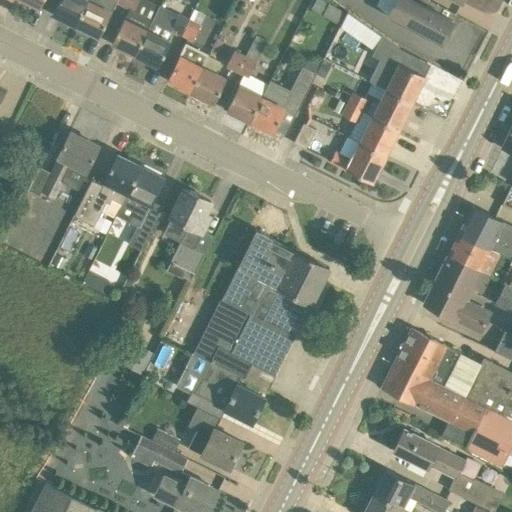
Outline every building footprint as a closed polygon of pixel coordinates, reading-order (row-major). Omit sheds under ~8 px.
[(88,0),(59,0),(53,13),(76,25),(88,0)] [(99,37),(114,7),(116,3),(122,6),(125,0),(88,0),(76,25),(99,37)] [(112,43),(135,55),(148,30),(153,19),(134,10),(139,0),(125,0),(122,6),(128,9),(124,19),(112,43)] [(316,0),(311,9),(322,15),(325,11),(342,22),(346,13),(330,3),(324,0),(316,0)] [(441,43),(452,21),(412,0),(396,0),(389,15),(441,43)] [(159,66),(176,31),(182,35),(190,20),(179,15),(172,29),(153,19),(148,30),(135,55),(159,66)] [(190,20),(182,35),(193,40),(201,26),(190,20)] [(266,40),(255,35),(246,53),(257,59),(266,40)] [(399,48),(380,39),(372,56),(386,62),(384,66),(395,71),(386,90),(412,103),(425,75),(393,59),(399,48)] [(191,91),(203,67),(209,54),(186,43),(168,80),(191,91)] [(225,66),(237,72),(246,53),(235,48),(225,66)] [(237,72),(244,75),(248,78),(249,75),(257,59),(246,53),(237,72)] [(321,65),(317,73),(316,74),(325,78),(332,64),(324,59),(321,65)] [(270,81),(262,97),(250,121),(273,133),(285,109),(296,115),(316,74),(317,73),(303,65),(290,91),(270,81)] [(226,79),(203,67),(191,91),(214,103),(226,79)] [(227,109),(250,121),(262,97),(239,85),(227,109)] [(412,103),(386,90),(381,100),(369,94),(367,99),(353,92),(348,103),(399,129),(412,103)] [(342,114),(347,104),(340,100),(334,111),(342,114)] [(399,129),(348,103),(342,114),(357,122),(349,137),(360,142),(386,155),(399,129)] [(306,149),(316,129),(304,123),(294,143),(306,149)] [(511,125),(501,148),(511,152),(511,125)] [(67,210),(75,214),(92,180),(85,176),(100,145),(70,131),(58,156),(59,157),(50,175),(38,169),(27,192),(39,198),(41,194),(54,200),(62,183),(77,190),(67,210)] [(372,182),(386,155),(360,142),(351,159),(335,151),(330,161),(372,182)] [(92,180),(75,214),(72,219),(92,229),(99,215),(113,222),(114,219),(141,166),(117,154),(102,185),(92,180)] [(164,178),(141,166),(114,219),(136,229),(126,247),(140,254),(159,217),(147,211),(164,178)] [(203,253),(196,249),(193,248),(210,215),(206,213),(211,201),(185,188),(171,217),(173,218),(162,241),(177,249),(170,262),(193,274),(203,253)] [(511,258),(511,225),(472,206),(459,233),(490,247),(501,253),(511,258)] [(238,266),(311,304),(329,268),(314,260),(314,258),(310,256),(309,258),(272,239),(273,237),(257,229),(238,266)] [(459,233),(448,255),(490,276),(501,253),(490,247),(459,233)] [(58,254),(53,264),(61,268),(66,258),(58,254)] [(424,303),(481,332),(489,314),(464,302),(470,291),(480,296),(490,276),(448,255),(424,303)] [(511,262),(503,282),(511,286),(511,262)] [(222,299),(250,313),(232,351),(219,345),(211,361),(241,376),(244,378),(251,364),(276,376),(311,304),(238,266),(222,299)] [(84,283),(96,290),(102,278),(90,271),(84,283)] [(511,286),(503,282),(491,303),(511,313),(511,286)] [(395,362),(444,386),(460,353),(446,345),(411,328),(395,362)] [(494,351),(511,359),(511,334),(504,331),(494,351)] [(142,374),(151,358),(130,347),(122,364),(142,374)] [(511,370),(485,357),(465,397),(511,419),(511,370)] [(241,376),(211,361),(198,386),(197,385),(194,391),(192,389),(186,401),(198,406),(198,405),(208,410),(212,402),(252,422),(265,398),(237,384),(241,376)] [(502,465),(511,444),(511,419),(465,397),(444,386),(395,362),(382,387),(450,420),(442,436),(502,465)] [(216,415),(208,410),(198,405),(198,406),(188,425),(198,429),(189,447),(230,468),(243,442),(211,426),(216,415)] [(132,421),(122,416),(118,425),(127,429),(132,421)] [(449,489),(482,506),(494,511),(496,511),(506,494),(474,478),(482,463),(467,456),(464,460),(438,447),(439,445),(404,428),(393,450),(428,467),(430,464),(455,477),(449,489)] [(150,442),(173,453),(179,441),(156,430),(150,442)] [(184,458),(173,453),(150,442),(140,437),(131,455),(152,466),(154,461),(177,473),(184,458)] [(374,493),(402,507),(408,495),(441,511),(444,511),(449,502),(414,484),(415,483),(386,469),(374,493)] [(186,485),(173,479),(163,474),(153,493),(190,511),(193,506),(204,511),(207,511),(219,490),(191,476),(186,485)] [(106,511),(47,482),(31,511),(106,511)] [(399,511),(402,507),(374,493),(364,511),(399,511)]
